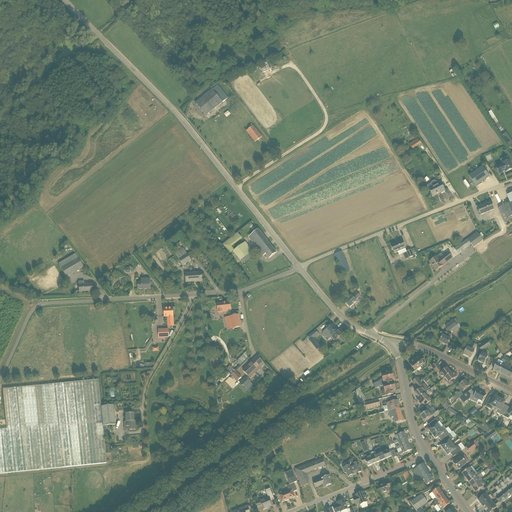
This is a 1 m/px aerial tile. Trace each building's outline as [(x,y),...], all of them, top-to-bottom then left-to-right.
[(268,65),(260,69),(263,74),(270,70),(268,65)] [(226,100),(228,98),(217,84),(211,87),(213,90),(196,103),(206,116),(226,100)] [(253,126),(247,131),(255,142),(262,137),(253,126)] [(511,141),(508,135),(503,138),(507,144),(511,141)] [(410,145),(413,149),(421,144),(418,140),(410,145)] [(506,173),(511,170),(511,167),(509,161),(502,164),(502,165),(496,168),(499,175),(505,172),(506,173)] [(476,187),(490,178),(483,167),(469,176),(476,187)] [(428,186),(429,189),(433,197),(445,192),(441,183),(438,185),(436,182),(434,181),(432,183),(431,184),(428,186)] [(511,193),(507,196),(510,203),(498,208),(504,222),(510,220),(511,219),(511,193)] [(494,210),(491,202),(478,208),(481,215),(494,210)] [(276,253),(259,231),(258,230),(249,238),(263,256),(266,254),(269,259),(276,253)] [(234,250),(232,247),(242,239),(237,233),(222,245),(230,254),(233,252),(234,250)] [(471,245),(468,240),(455,249),(458,254),(471,245)] [(399,256),(407,253),(406,252),(405,249),(406,249),(402,241),(391,245),(394,253),(397,252),(399,256)] [(241,261),(252,252),(244,242),(234,250),(233,252),(241,261)] [(182,247),(174,252),(183,266),(191,261),(187,254),(183,248),(183,249),(182,247)] [(342,252),(335,254),(343,275),(350,272),(342,252)] [(448,253),(441,258),(442,259),(439,261),(436,257),(429,262),(436,271),(443,266),(442,265),(445,263),(445,264),(452,259),(448,253)] [(83,268),(75,254),(58,264),(66,278),(80,270),(81,272),(84,269),(83,268)] [(201,273),(185,274),(186,283),(202,281),(201,273)] [(138,290),(150,289),(150,282),(149,279),(141,280),(142,283),(138,283),(138,290)] [(78,282),(79,293),(93,292),(92,284),(84,285),(84,281),(78,282)] [(352,297),(345,303),(349,308),(350,307),(351,307),(353,305),(356,301),(355,301),(360,296),(357,293),(352,297)] [(230,303),(218,304),(217,304),(218,313),(227,312),(227,310),(231,310),(230,303)] [(173,309),(164,309),(164,317),(168,317),(168,326),(171,326),(174,326),(173,317),(173,309)] [(241,327),(239,315),(224,318),(227,330),(241,327)] [(458,324),(454,320),(445,326),(449,332),(457,326),(456,326),(458,324)] [(335,341),(341,335),(337,330),(333,325),(323,333),(328,339),(332,337),(335,341)] [(159,338),(169,338),(169,330),(158,330),(159,338)] [(452,336),(448,334),(444,332),(443,336),(440,342),(447,345),(452,336)] [(481,351),(490,346),(488,342),(479,347),(481,351)] [(467,348),(464,354),(471,358),(474,351),(476,346),(473,344),(470,349),(467,348)] [(482,353),(478,362),(484,365),(488,356),(482,353)] [(414,360),(420,368),(425,364),(419,356),(414,360)] [(250,364),(257,371),(265,364),(257,357),(250,364)] [(497,363),(493,370),(499,373),(504,363),(506,361),(503,360),(502,359),(501,362),(500,361),(498,360),(497,363)] [(420,368),(414,360),(409,364),(412,367),(409,369),(413,373),(420,368)] [(499,373),(511,379),(511,376),(511,370),(509,370),(511,367),(504,363),(499,373)] [(250,378),(257,371),(250,364),(243,371),(250,378)] [(439,375),(443,380),(445,378),(444,378),(451,373),(447,368),(439,375)] [(383,379),(380,381),(373,385),(375,389),(381,386),(384,386),(392,384),(392,383),(392,380),(393,379),(392,374),(393,374),(392,371),(386,373),(386,374),(382,375),(383,379)] [(231,375),(238,381),(241,378),(235,372),(231,375)] [(448,384),(449,386),(453,383),(452,381),(457,377),(453,372),(451,373),(444,378),(445,378),(448,383),(448,384)] [(241,383),(245,387),(250,383),(246,379),(241,383)] [(103,427),(100,407),(97,381),(2,389),(6,429),(0,429),(0,474),(107,464),(103,427)] [(453,397),(456,401),(463,396),(461,393),(466,389),(469,386),(465,381),(456,387),(460,392),(453,397)] [(384,386),(385,390),(381,391),(382,397),(393,394),(392,391),(395,390),(394,387),(395,387),(394,384),(393,383),(392,383),(392,384),(384,386)] [(423,385),(421,387),(418,389),(419,390),(415,394),(419,398),(419,399),(424,394),(426,393),(429,390),(424,384),(423,385)] [(426,393),(424,394),(419,399),(419,398),(417,400),(421,405),(424,402),(426,405),(431,401),(429,398),(430,397),(428,395),(432,393),(429,390),(426,393)] [(482,402),(486,395),(477,391),(475,394),(474,394),(471,390),(460,399),(463,404),(470,399),(472,400),(474,397),(482,402)] [(493,399),(490,397),(485,407),(490,410),(493,407),(495,408),(500,399),(495,397),(493,400),(493,399)] [(503,416),(508,407),(505,405),(504,406),(504,405),(505,402),(500,399),(495,408),(498,410),(497,413),(503,416)] [(378,400),(365,403),(359,405),(360,408),(365,407),(366,410),(380,407),(378,400)] [(389,411),(399,408),(397,401),(387,403),(387,405),(383,406),(384,412),(389,411)] [(100,407),(103,427),(114,425),(112,405),(100,407)] [(421,416),(425,421),(431,417),(434,415),(436,418),(441,414),(438,411),(433,414),(427,406),(421,411),(424,414),(421,416)] [(511,417),(511,408),(511,409),(511,408),(508,407),(503,416),(508,419),(511,416),(511,417)] [(395,423),(403,421),(399,408),(389,411),(390,418),(393,417),(395,423)] [(133,414),(125,414),(126,422),(124,422),(124,427),(128,427),(128,430),(135,430),(135,422),(133,422),(133,414)] [(437,418),(428,424),(431,427),(432,428),(429,430),(432,435),(440,429),(443,426),(440,422),(437,418)] [(440,429),(432,435),(435,439),(438,437),(439,438),(441,441),(446,437),(449,434),(450,434),(452,432),(448,427),(446,430),(442,431),(440,429)] [(493,431),(486,436),(489,440),(496,434),(493,431)] [(407,438),(404,432),(395,436),(397,441),(394,442),(395,444),(398,443),(397,442),(407,438)] [(444,444),(441,446),(444,451),(452,445),(451,442),(453,439),(450,434),(449,434),(446,437),(441,441),(443,444),(443,443),(444,444)] [(400,448),(409,444),(407,438),(397,442),(398,443),(399,446),(396,448),(397,450),(400,449),(400,448)] [(477,449),(480,446),(475,441),(472,443),(466,448),(471,454),(477,449)] [(412,450),(409,444),(400,448),(400,449),(397,450),(398,453),(399,456),(403,454),(412,450)] [(444,451),(448,456),(451,453),(451,454),(453,457),(462,451),(458,446),(454,447),(452,445),(444,451)] [(385,459),(391,457),(388,449),(382,452),(385,459)] [(370,457),(374,464),(380,462),(376,454),(375,452),(369,454),(370,457)] [(376,454),(380,462),(385,459),(382,452),(376,454)] [(368,467),(374,464),(370,457),(369,454),(364,456),(363,454),(359,455),(363,465),(366,463),(368,467)] [(457,470),(458,470),(459,470),(466,464),(464,461),(466,459),(464,456),(461,458),(454,463),(456,466),(455,467),(457,470)] [(348,467),(343,469),(345,474),(346,473),(348,477),(349,477),(350,478),(353,476),(353,475),(354,475),(353,474),(356,473),(356,474),(362,472),(357,462),(353,457),(347,464),(348,467)] [(325,467),(322,459),(295,469),(302,487),(308,485),(304,475),(325,467)] [(427,485),(434,481),(424,464),(413,470),(420,482),(424,480),(427,485)] [(463,480),(475,471),(476,471),(472,467),(470,468),(469,466),(463,470),(465,472),(462,474),(464,477),(462,479),(463,480)] [(279,495),(280,498),(282,502),(295,497),(293,492),(297,491),(294,483),(297,482),(292,471),(285,474),(289,485),(287,486),(289,491),(283,494),(283,493),(281,492),(280,493),(279,494),(280,495),(279,495)] [(467,480),(469,483),(481,474),(479,472),(477,473),(475,471),(463,480),(465,482),(467,480)] [(412,480),(408,472),(403,474),(407,482),(412,480)] [(481,474),(469,483),(471,486),(469,488),(470,489),(482,480),(480,478),(483,477),(481,474)] [(313,482),(315,488),(324,484),(325,487),(332,484),(330,480),(331,480),(329,476),(313,482)] [(482,480),(470,489),(471,491),(473,490),(476,493),(478,491),(479,494),(485,489),(483,488),(486,485),(483,480),(482,481),(482,480)] [(391,488),(388,482),(383,484),(379,486),(382,494),(389,492),(388,489),(391,488)] [(503,487),(500,490),(499,491),(506,500),(511,496),(504,487),(505,486),(505,485),(502,482),(501,483),(500,484),(503,487)] [(493,495),(499,503),(500,504),(506,500),(499,491),(500,490),(497,486),(495,488),(497,492),(493,495)] [(442,494),(439,488),(430,495),(433,500),(442,494)] [(270,501),(274,499),(270,489),(266,490),(269,498),(264,499),(264,497),(262,497),(260,498),(259,499),(260,501),(256,503),(258,508),(262,506),(263,510),(266,509),(266,508),(272,506),(270,501)] [(365,496),(363,492),(357,495),(358,497),(353,499),(356,505),(359,504),(360,505),(367,502),(366,499),(367,499),(366,496),(365,496)] [(446,499),(442,494),(433,500),(435,503),(433,505),(434,507),(439,503),(440,503),(446,499)] [(482,505),(492,497),(490,495),(488,497),(486,494),(478,500),(482,505)] [(416,511),(427,503),(422,495),(410,503),(416,511)] [(485,509),(493,503),(491,500),(493,498),(492,497),(482,505),(485,509)] [(440,503),(437,505),(441,510),(450,504),(446,499),(440,503)] [(336,506),(333,507),(334,511),(338,511),(340,511),(348,509),(347,507),(349,506),(348,502),(345,503),(344,500),(337,503),(338,506),(337,507),(336,506)] [(487,511),(490,511),(500,504),(499,503),(495,506),(493,503),(485,509),(487,511)]
